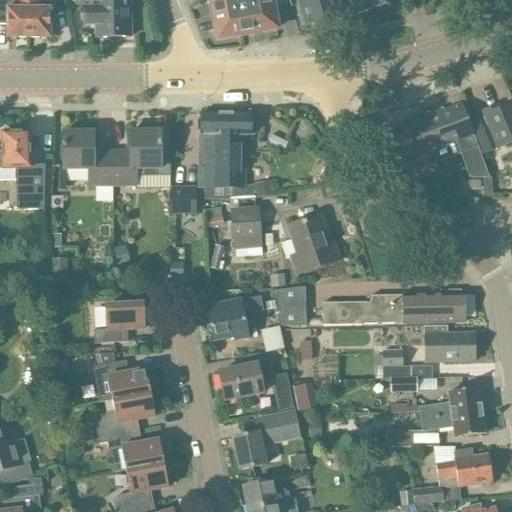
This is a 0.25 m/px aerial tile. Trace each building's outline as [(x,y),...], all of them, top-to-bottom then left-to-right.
[(0,0),(0,24),(7,25),(7,39),(29,39),(28,0),(0,0)] [(28,0),(29,39),(50,39),(50,10),(55,10),(54,0),(28,0)] [(95,0),(96,7),(85,7),(86,28),(96,28),(97,40),(132,39),(130,0),(95,0)] [(211,0),(218,40),(277,30),(273,7),(278,6),(279,10),(292,6),(290,0),(211,0)] [(336,0),(297,0),(305,25),(326,19),(328,25),(342,20),(340,15),(341,14),(336,0)] [(390,3),(389,0),(349,0),(356,16),(390,3)] [(511,104),(499,110),(498,106),(482,113),(498,150),(511,143),(511,104)] [(469,178),(491,178),(466,122),(460,105),(394,130),(405,160),(443,146),(448,157),(460,153),(469,178)] [(201,115),(201,135),(206,135),(205,189),(213,189),(223,189),(225,141),(229,141),(230,115),(201,115)] [(225,141),(223,189),(245,189),(246,136),(252,136),(252,115),(230,115),(229,141),(225,141)] [(130,152),(112,152),(113,187),(136,187),(136,175),(161,175),(161,170),(160,132),(129,133),(130,152)] [(31,165),(30,133),(2,134),(3,153),(0,153),(0,170),(3,170),(16,170),(17,210),(44,209),(45,165),(31,165)] [(89,187),(113,187),(112,152),(94,153),(94,133),(63,133),(63,170),(89,170),(89,187)] [(274,195),(271,181),(249,185),(251,200),(274,195)] [(201,188),(171,188),(171,215),(201,215),(201,188)] [(258,208),(231,211),(235,249),(235,251),(263,248),(258,208)] [(329,247),(320,219),(288,229),(292,241),(281,244),(286,260),(292,258),(298,276),(339,262),(334,245),(329,247)] [(124,245),(112,248),(118,268),(130,265),(124,245)] [(215,246),(209,268),(219,271),(225,249),(215,246)] [(68,259),(51,259),(50,284),(68,284),(68,259)] [(306,327),(305,288),(275,292),(282,327),(306,327)] [(204,293),(191,296),(193,305),(206,302),(204,293)] [(466,323),(465,296),(402,297),(369,298),(369,304),(322,305),(323,328),(336,328),(361,327),(361,326),(466,323)] [(264,313),(261,298),(237,303),(208,309),(215,342),(235,338),(236,342),(248,340),(245,325),(257,322),(255,315),(264,313)] [(144,313),(144,306),(106,308),(107,331),(94,332),(95,345),(128,344),(128,331),(145,330),(145,329),(148,329),(150,327),(150,315),(147,312),(144,313)] [(278,327),(260,330),(264,352),(282,349),(278,327)] [(448,336),(448,328),(425,328),(425,364),(475,363),(475,336),(448,336)] [(375,380),(391,380),(418,380),(433,379),(433,367),(403,367),(403,351),(382,351),(382,357),(375,357),(375,380)] [(96,368),(93,368),(97,388),(100,404),(113,402),(150,394),(146,371),(129,374),(126,362),(117,364),(96,368)] [(275,377),(273,366),(258,369),(258,367),(221,374),(227,401),(264,394),(262,384),(273,382),(279,411),(293,409),(287,374),(275,377)] [(391,380),(391,394),(418,394),(418,391),(418,380),(391,380)] [(297,407),(312,405),(308,384),(294,386),(297,407)] [(421,422),(482,413),(479,390),(449,395),(450,405),(419,409),(421,422)] [(96,426),(99,441),(140,433),(137,421),(155,418),(150,394),(113,402),(114,411),(105,413),(96,426)] [(301,439),(295,411),(252,419),(255,433),(232,438),(239,471),(266,465),(262,447),(301,439)] [(482,413),(421,422),(422,432),(422,433),(438,431),(446,430),(454,429),(455,440),(485,435),(482,413)] [(5,428),(0,432),(0,481),(3,490),(33,477),(29,463),(22,465),(14,441),(5,428)] [(410,432),(386,433),(386,448),(410,448),(410,432)] [(126,471),(126,472),(164,465),(159,442),(142,445),(140,433),(99,441),(100,443),(107,442),(109,453),(107,454),(106,456),(106,461),(107,466),(109,471),(113,474),(126,471)] [(453,447),(435,449),(436,466),(439,481),(458,478),(459,488),(460,488),(492,484),(491,473),(494,470),(493,464),(489,462),(488,457),(473,459),(472,450),(454,453),(453,447)] [(304,455),(289,459),(291,470),(307,467),(304,455)] [(164,465),(126,472),(130,495),(118,497),(120,511),(123,511),(153,505),(151,492),(168,489),(164,465)] [(273,489),(272,482),(243,488),(248,511),(297,511),(295,499),(291,500),(289,494),(285,490),(279,488),(273,489)] [(442,502),(440,487),(439,487),(413,491),(414,507),(442,502)] [(1,511),(41,511),(41,509),(35,510),(34,497),(0,501),(1,511)]
